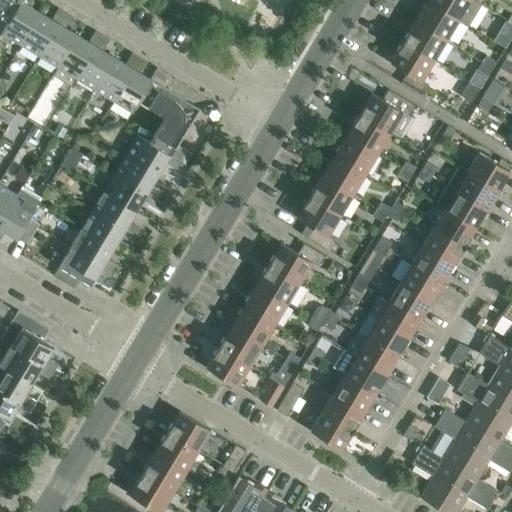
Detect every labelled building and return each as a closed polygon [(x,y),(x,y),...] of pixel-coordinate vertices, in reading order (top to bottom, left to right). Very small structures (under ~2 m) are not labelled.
[(0,0),(0,16),(9,22),(10,22),(22,0),(0,0)] [(9,22),(2,33),(21,45),(40,13),(29,6),(33,0),(22,0),(10,22),(9,22)] [(459,19),(428,0),(416,21),(446,40),(459,19)] [(481,5),(473,0),(428,0),(459,19),(469,25),(481,5)] [(58,8),(51,20),(40,13),(21,45),(40,56),(66,13),(58,8)] [(66,29),(73,17),(66,13),(40,56),(58,67),(77,35),(66,29)] [(446,40),(416,21),(403,42),(434,60),(446,40)] [(511,24),(507,21),(503,28),(511,33),(511,24)] [(95,31),(88,42),(77,35),(58,67),(53,76),(71,87),(77,78),(103,35),(95,31)] [(103,51),(110,40),(103,35),(77,78),(95,89),(114,58),(103,51)] [(499,35),(495,41),(505,47),(509,41),(499,35)] [(391,63),(407,72),(401,83),(421,95),(428,85),(421,81),(434,60),(403,42),(391,63)] [(132,53),(125,64),(114,58),(95,89),(114,101),(140,58),(132,53)] [(497,62),(486,56),(483,62),(493,68),(497,62)] [(133,112),(139,101),(151,80),(150,79),(140,73),(147,62),(140,58),(114,101),(133,112)] [(500,68),(511,74),(511,72),(511,65),(504,61),(500,68)] [(478,69),(489,75),(493,68),(483,62),(478,69)] [(139,101),(165,116),(200,108),(163,86),(169,75),(157,68),(150,79),(151,80),(139,101)] [(415,105),(388,89),(382,99),(372,93),(359,114),(390,133),(403,112),(409,116),(415,105)] [(497,97),(486,91),(482,98),(493,104),(497,97)] [(478,105),(489,111),(493,104),(482,98),(478,105)] [(165,116),(150,142),(149,143),(181,162),(188,151),(178,145),(200,108),(165,116)] [(390,133),(359,114),(347,135),(378,153),(390,133)] [(59,125),(54,133),(63,138),(68,130),(59,125)] [(448,125),(442,136),(449,140),(455,129),(448,125)] [(165,163),(177,170),(181,162),(149,143),(150,142),(138,135),(127,154),(159,174),(165,163)] [(378,153),(347,135),(335,155),(365,174),(378,153)] [(510,171),(479,152),(468,171),(498,190),(510,171)] [(163,192),(152,185),(159,174),(127,154),(116,173),(159,199),(163,192)] [(322,176),(353,194),(365,174),(335,155),(322,176)] [(416,167),(406,161),(402,168),(412,174),(416,167)] [(437,169),(426,162),(422,169),(432,176),(437,169)] [(448,185),(487,208),(498,190),(468,171),(459,166),(448,185)] [(398,175),(408,181),(412,174),(402,168),(398,175)] [(418,176),(428,182),(432,176),(422,169),(418,176)] [(143,200),(154,207),(159,199),(116,173),(104,191),(136,211),(143,200)] [(353,194),(322,176),(310,196),(340,215),(353,194)] [(0,223),(17,195),(0,185),(0,223)] [(445,208),(476,227),(487,208),(448,185),(437,203),(445,208)] [(0,240),(5,232),(27,245),(39,224),(29,218),(41,197),(22,186),(17,195),(0,223),(0,240)] [(141,229),(130,222),(136,211),(104,191),(93,210),(136,236),(141,229)] [(297,217),(313,227),(307,238),(328,250),(334,239),(328,236),(340,215),(310,196),(297,217)] [(391,208),(381,202),(377,209),(387,215),(391,208)] [(391,208),(401,215),(406,208),(395,202),(391,208)] [(387,215),(397,222),(401,215),(391,208),(387,215)] [(434,227),(465,245),(476,227),(445,208),(434,227)] [(387,215),(377,209),(372,216),(383,222),(387,215)] [(121,237),(132,244),(136,236),(93,210),(82,228),(114,248),(121,237)] [(423,245),(454,264),(465,245),(434,227),(423,245)] [(119,265),(107,259),(114,248),(82,228),(71,247),(114,273),(119,265)] [(392,242),(382,236),(377,243),(388,249),(392,242)] [(312,262),(318,266),(325,255),(304,243),(298,253),(281,243),(269,264),(299,283),(312,262)] [(373,250),(384,256),(388,249),(377,243),(373,250)] [(412,264),(442,282),(454,264),(423,245),(412,264)] [(98,273),(109,280),(114,273),(71,247),(53,276),(74,288),(80,278),(91,285),(98,273)] [(256,285),(287,303),(299,283),(269,264),(256,285)] [(401,282),(431,301),(442,282),(412,264),(401,282)] [(370,279),(359,273),(355,280),(366,286),(370,279)] [(351,287),(361,293),(366,286),(355,280),(351,287)] [(389,301),(420,319),(431,301),(401,282),(389,301)] [(287,303),(256,285),(244,305),(274,324),(287,303)] [(511,297),(496,325),(511,334),(511,344),(510,347),(510,348),(511,349),(511,297)] [(343,298),(338,307),(347,313),(353,303),(343,298)] [(378,319),(409,338),(420,319),(389,301),(378,319)] [(0,314),(3,316),(9,307),(0,302),(0,314)] [(231,326),(262,344),(274,324),(244,305),(231,326)] [(311,318),(321,324),(325,317),(330,310),(324,307),(316,309),(311,318)] [(11,346),(54,372),(58,364),(47,358),(54,346),(43,339),(49,329),(19,310),(1,339),(11,346)] [(325,317),(335,324),(340,317),(330,310),(325,317)] [(484,319),(477,314),(471,324),(478,328),(484,319)] [(325,317),(321,324),(331,330),(335,324),(325,317)] [(307,325),(317,331),(321,324),(311,318),(307,325)] [(367,338),(398,356),(409,338),(378,319),(367,338)] [(219,346),(250,365),(262,344),(231,326),(219,346)] [(510,347),(490,335),(479,352),(500,365),(488,384),(488,385),(504,395),(511,382),(511,349),(510,348),(510,347)] [(356,356),(387,375),(398,356),(367,338),(356,356)] [(49,379),(54,372),(11,346),(0,363),(0,364),(32,384),(38,373),(49,379)] [(250,365),(219,346),(206,367),(237,386),(250,365)] [(310,354),(321,360),(325,353),(314,347),(310,354)] [(454,351),(453,353),(448,361),(456,365),(462,356),(454,351)] [(286,359),(296,365),(301,358),(290,352),(286,359)] [(306,361),(316,367),(321,360),(310,354),(306,361)] [(345,375),(375,393),(387,375),(356,356),(345,375)] [(282,365),(292,372),(296,365),(286,359),(282,365)] [(36,401),(25,395),(32,384),(0,364),(0,389),(32,409),(36,401)] [(272,372),(269,377),(273,380),(284,386),(287,380),(272,372)] [(488,384),(467,372),(457,389),(463,393),(460,398),(474,407),(465,421),(465,422),(482,432),(504,395),(488,385),(488,384)] [(333,393),(364,412),(375,393),(345,375),(333,393)] [(271,407),(284,386),(273,380),(261,400),(271,407)] [(304,389),(293,382),(289,389),(299,396),(304,389)] [(438,404),(444,395),(432,388),(426,397),(438,404)] [(0,415),(5,419),(9,421),(16,409),(27,416),(32,409),(0,389),(0,415)] [(276,410),(287,416),(299,396),(289,389),(276,410)] [(322,412),(353,430),(364,412),(333,393),(322,412)] [(511,399),(504,395),(482,432),(499,442),(511,422),(511,399)] [(455,439),(443,458),(443,459),(460,469),(482,432),(465,422),(465,421),(445,409),(434,427),(455,439)] [(211,430),(180,411),(167,432),(198,451),(211,430)] [(311,431),(341,449),(353,430),(322,412),(311,431)] [(417,430),(410,425),(404,435),(411,439),(417,430)] [(198,451),(167,432),(155,453),(185,471),(198,451)] [(489,459),(509,472),(511,467),(511,449),(499,442),(482,432),(460,469),(477,479),(489,459)] [(246,451),(236,445),(223,465),(234,471),(246,451)] [(433,476),(420,497),(437,507),(460,469),(443,459),(443,458),(423,446),(412,463),(433,476)] [(185,471),(155,453),(142,473),(173,492),(185,471)] [(394,468),(386,463),(381,473),(388,477),(394,468)] [(219,472),(230,478),(234,471),(223,465),(219,472)] [(498,491),(477,479),(460,469),(437,507),(445,511),(457,511),(467,496),(487,509),(498,491)] [(130,494),(159,511),(160,511),(173,492),(142,473),(130,494)] [(254,486),(238,476),(216,511),(254,511),(268,490),(256,483),(254,486)] [(511,487),(505,484),(500,492),(507,497),(511,488),(511,487)] [(277,500),(279,496),(268,490),(254,511),(290,511),(293,509),(277,500)] [(209,511),(213,506),(202,500),(198,507),(206,511),(209,511)]
